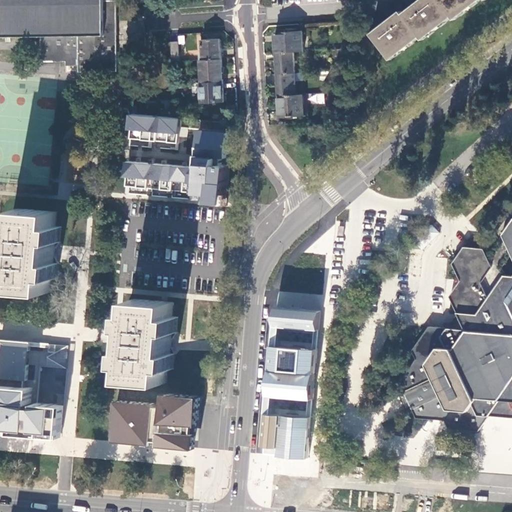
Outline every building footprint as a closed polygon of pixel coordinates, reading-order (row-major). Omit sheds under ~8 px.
[(2,0),(3,37),(41,37),(41,62),(79,62),(79,71),(117,71),(116,0),(2,0)] [(481,0),(423,0),(406,13),(404,10),(374,34),(395,58),(423,36),(425,38),(455,15),(457,19),(481,0)] [(276,33),(277,54),(295,53),(304,52),(303,31),(298,31),(297,28),(286,29),(287,32),(276,33)] [(203,60),(222,59),(220,39),(202,40),(203,60)] [(178,41),(171,42),(173,62),(179,62),(178,41)] [(277,54),(279,75),(297,74),(295,53),(277,54)] [(223,81),(222,59),(203,60),(201,60),(202,82),(223,81)] [(279,75),(280,96),(298,95),(297,74),(279,75)] [(202,82),(196,83),(196,93),(199,93),(200,100),(203,100),(203,103),(214,102),(214,105),(225,104),(224,102),(225,102),(223,81),(202,82)] [(298,95),(280,96),(281,117),(285,117),(285,119),(296,119),(295,116),(306,115),(304,95),(298,95)] [(176,149),(179,118),(128,113),(124,144),(176,149)] [(230,156),(233,123),(194,119),(191,152),(221,155),(230,156)] [(187,137),(188,127),(180,127),(179,137),(187,137)] [(216,202),(221,155),(191,152),(189,166),(186,199),(216,202)] [(186,199),(189,166),(124,159),(120,192),(186,199)] [(54,251),(54,246),(56,246),(59,241),(53,241),(54,226),(55,211),(16,208),(15,222),(14,238),(9,238),(11,244),(13,244),(13,248),(7,259),(12,260),(11,274),(10,288),(49,291),(50,277),(51,263),(58,263),(55,253),(54,251)] [(415,360),(400,382),(404,391),(417,418),(445,420),(449,428),(478,431),(486,419),(489,416),(511,417),(511,316),(505,302),(511,292),(511,217),(506,217),(495,233),(499,240),(493,248),(465,246),(452,264),(457,275),(454,279),(457,285),(449,296),(458,314),(448,327),(428,326),(425,330),(412,351),(415,360)] [(169,352),(174,352),(170,342),(170,338),(172,338),(176,333),(170,333),(172,317),(173,303),(135,300),(134,314),(132,329),(126,329),(129,335),(130,335),(130,339),(125,349),(131,349),(129,365),(128,378),(166,382),(167,368),(169,352)] [(275,311),(263,453),(299,456),(311,457),(323,315),(275,311)] [(64,346),(2,341),(0,375),(0,433),(56,439),(62,439),(65,404),(60,404),(64,346)] [(156,403),(117,400),(112,445),(196,451),(201,395),(165,392),(164,406),(155,406),(156,403)]
